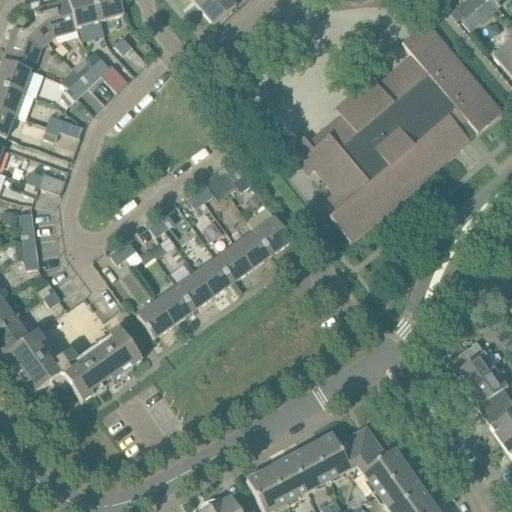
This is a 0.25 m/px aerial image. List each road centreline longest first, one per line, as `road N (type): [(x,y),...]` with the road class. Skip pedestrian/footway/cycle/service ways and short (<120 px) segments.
road 1 (residential): [(381,360),(181,477),(108,506),(53,493),(0,431)]
road 2 (residential): [(511,174),(461,216),(425,280),(419,311)]
road 3 (residential): [(474,489),(381,360)]
road 4 (residential): [(143,0),(201,52),(259,0)]
road 5 (residential): [(419,311),(511,197)]
